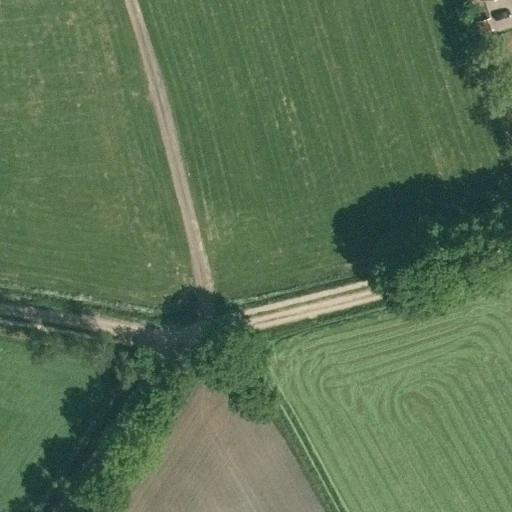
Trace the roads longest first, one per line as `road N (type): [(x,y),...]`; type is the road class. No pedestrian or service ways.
road 1 (track): [(511,254),(178,332),(59,511)]
road 2 (track): [(0,312),(170,343)]
